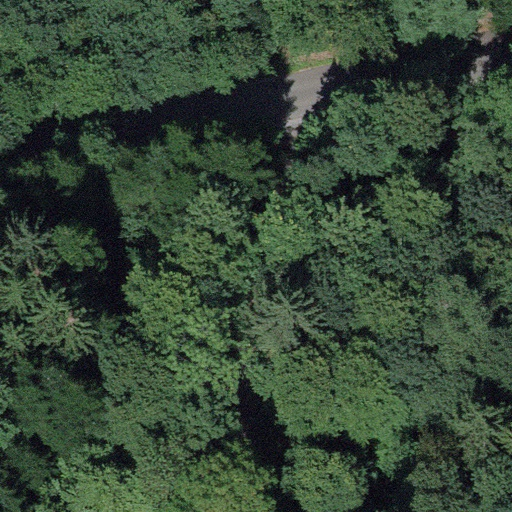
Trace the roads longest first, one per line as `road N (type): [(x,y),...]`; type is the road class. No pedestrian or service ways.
road 1 (unclassified): [(511,47),(0,157)]
road 2 (track): [(320,511),(262,372),(252,103)]
